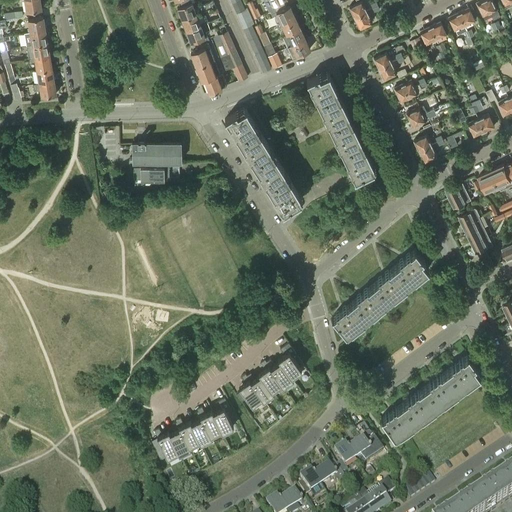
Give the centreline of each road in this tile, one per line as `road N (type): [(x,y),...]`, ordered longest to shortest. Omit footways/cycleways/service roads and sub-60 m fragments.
road 1 (residential): [(308,279),(195,109)]
road 2 (residential): [(317,311),(276,330),(210,387),(156,415)]
road 3 (residential): [(205,511),(278,465),(344,404)]
road 4 (residential): [(344,404),(476,312)]
road 5 (residential): [(417,189),(348,48)]
road 6 (residential): [(308,279),(417,189)]
road 7 (residential): [(402,511),(511,437)]
